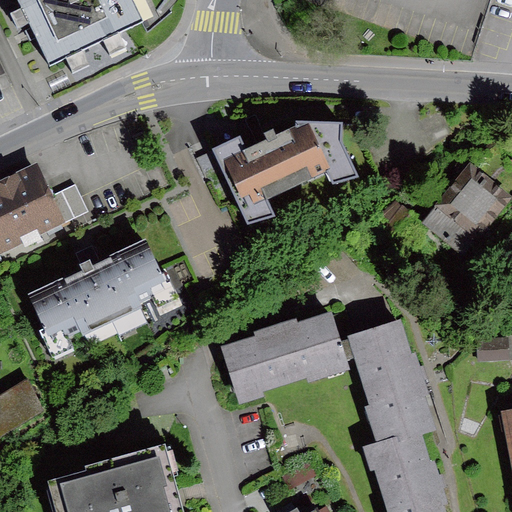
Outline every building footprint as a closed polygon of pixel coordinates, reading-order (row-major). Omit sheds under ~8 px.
[(131,0),(16,0),(50,69),(144,25),(131,0)] [(66,73),(49,82),(55,94),(72,85),(66,73)] [(240,141),(216,151),(250,227),(276,220),(268,204),(327,175),(334,189),(359,181),(343,146),(343,126),(296,125),(296,132),(276,142),(273,135),(265,138),(268,145),(247,154),(240,141)] [(481,153),(470,166),(490,182),(500,169),(511,164),(505,140),(481,153)] [(38,166),(0,183),(0,256),(67,225),(53,197),(38,166)] [(511,199),(490,182),(470,166),(423,225),(465,259),(511,200),(511,199)] [(76,185),(53,197),(67,225),(90,213),(76,185)] [(396,200),(376,222),(395,239),(415,217),(396,200)] [(83,276),(30,301),(49,341),(45,343),(53,362),(74,352),(69,340),(80,335),(82,341),(143,312),(141,307),(153,301),(158,311),(179,301),(167,275),(162,278),(146,245),(101,267),(93,271),(90,264),(80,269),(83,276)] [(74,256),(80,269),(90,264),(93,271),(101,267),(92,247),(74,256)] [(254,340),(221,350),(239,408),(265,400),(263,395),(307,382),(310,385),(351,373),(348,365),(356,362),(349,340),(342,342),(333,315),(297,326),(296,322),(253,335),(254,340)] [(401,323),(349,340),(356,362),(370,408),(366,410),(377,446),(423,432),(434,429),(425,400),(431,398),(417,354),(411,356),(401,323)] [(510,338),(478,339),(479,362),(511,361),(510,338)] [(0,438),(46,413),(28,381),(0,396),(0,438)] [(511,412),(502,415),(511,465),(511,412)] [(377,446),(364,450),(371,473),(376,471),(388,511),(445,511),(445,509),(451,507),(437,461),(432,462),(423,432),(377,446)] [(86,475),(48,485),(54,511),(183,511),(166,449),(84,471),(86,475)] [(310,462),(283,477),(290,491),(318,476),(310,462)]
